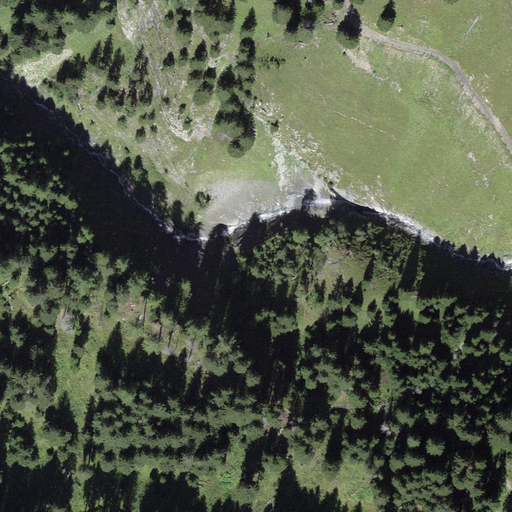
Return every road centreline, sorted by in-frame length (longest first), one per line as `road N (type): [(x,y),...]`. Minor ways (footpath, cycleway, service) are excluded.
road 1 (track): [(511,320),(465,339),(433,384),(399,439),(387,481),(393,511)]
road 2 (track): [(347,0),(363,29),(453,66),(511,148)]
